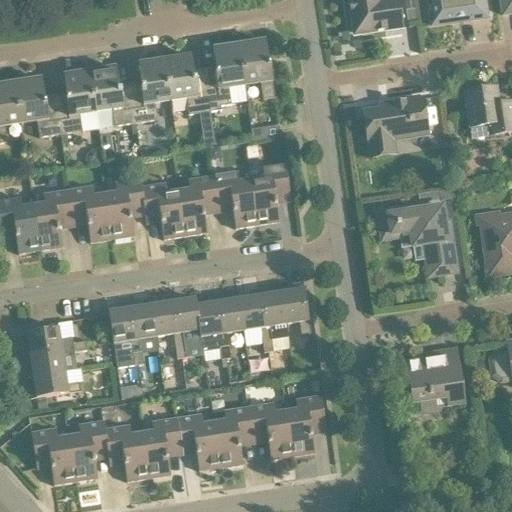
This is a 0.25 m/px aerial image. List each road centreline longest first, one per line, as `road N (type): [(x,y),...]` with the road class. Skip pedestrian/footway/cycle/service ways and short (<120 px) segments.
road 1 (residential): [(0,296),(342,242)]
road 2 (residential): [(204,511),(355,488),(370,448),(353,328)]
road 3 (residential): [(0,53),(305,6)]
road 4 (residential): [(317,82),(507,53)]
road 5 (residential): [(342,242),(317,82)]
road 6 (residential): [(353,328),(511,304)]
